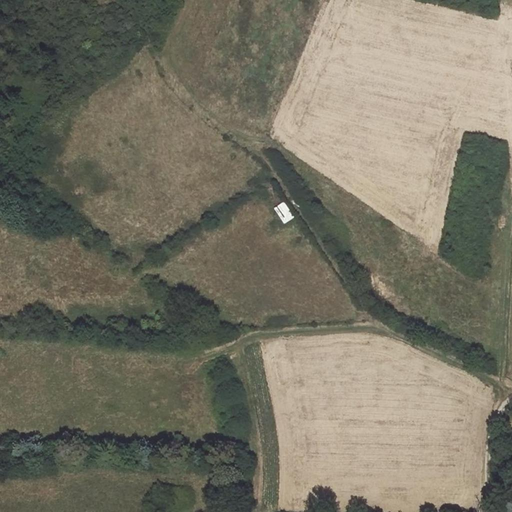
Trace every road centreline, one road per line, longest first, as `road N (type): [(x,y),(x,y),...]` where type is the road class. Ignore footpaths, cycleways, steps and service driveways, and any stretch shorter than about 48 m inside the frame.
road 1 (track): [(505,401),(488,378),(385,327),(256,334),(198,359)]
road 2 (track): [(499,389),(508,202)]
road 3 (track): [(488,511),(487,445),(494,415),(511,397)]
